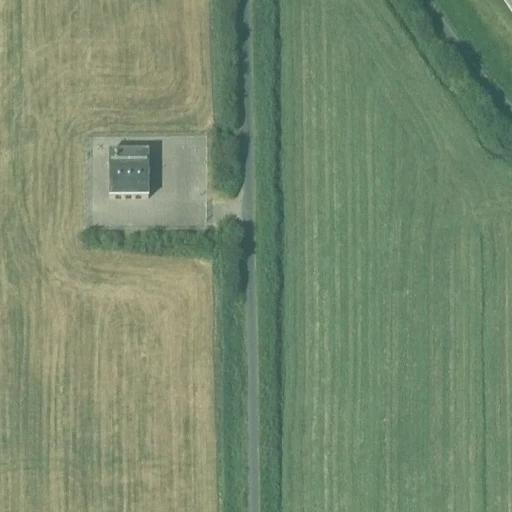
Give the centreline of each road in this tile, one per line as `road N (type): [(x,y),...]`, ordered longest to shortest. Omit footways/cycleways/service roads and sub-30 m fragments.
road 1 (unclassified): [(251,511),(242,0)]
road 2 (unclassified): [(422,0),(467,66),(511,111)]
